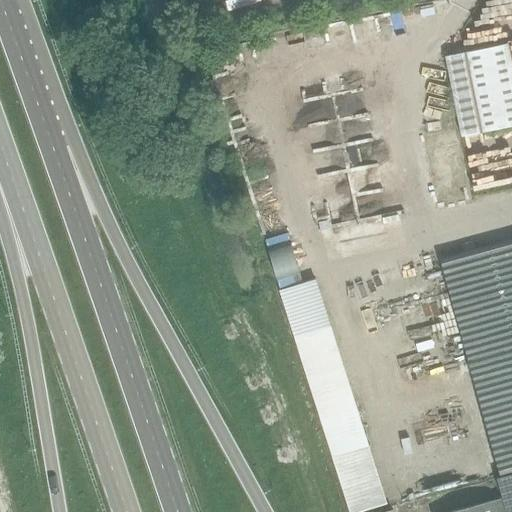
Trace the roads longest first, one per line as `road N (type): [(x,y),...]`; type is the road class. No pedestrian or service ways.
road 1 (primary): [(264,511),(99,202),(47,137)]
road 2 (primary): [(177,511),(47,137)]
road 3 (primary): [(0,151),(126,511)]
road 4 (primary): [(0,154),(59,511)]
road 5 (primary): [(47,137),(0,4)]
